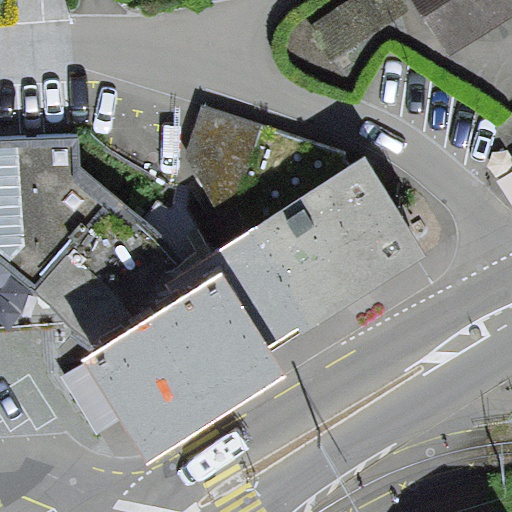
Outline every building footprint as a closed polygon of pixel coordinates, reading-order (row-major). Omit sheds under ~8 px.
[(410,4),(407,0),(345,0),(310,24),(331,56),(410,4)] [(511,7),(511,0),(420,0),(450,46),(511,7)] [(401,268),(424,254),(366,158),(201,101),(187,149),(218,222),(208,229),(223,252),(280,340),(291,334),(401,268)] [(511,117),(503,123),(511,136),(511,117)] [(223,252),(206,263),(82,169),(80,138),(0,138),(0,259),(36,293),(82,337),(94,351),(84,360),(117,409),(148,460),(287,375),(269,348),(280,340),(223,252)]
